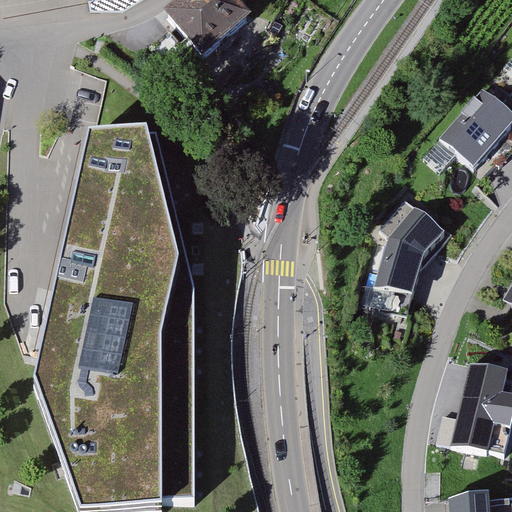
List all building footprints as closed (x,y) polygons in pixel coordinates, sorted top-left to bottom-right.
[(231,0),(186,0),(163,20),(185,45),(180,49),(169,36),(143,58),(170,88),(194,67),(185,56),(191,51),(202,65),(251,23),(231,0)] [(511,54),(500,68),(511,79),(511,54)] [(511,122),(480,94),(420,160),(442,180),(454,167),(472,183),(507,144),(511,138),(511,122)] [(34,391),(78,511),(161,511),(161,508),(194,509),(194,297),(156,143),(90,144),(34,391)] [(417,272),(443,240),(405,205),(378,235),(388,244),(372,294),(409,305),(416,276),(417,272)] [(508,378),(471,369),(465,394),(452,450),(505,462),(511,429),(511,403),(502,401),(508,378)] [(488,500),(447,503),(447,511),(511,511),(511,504),(489,506),(488,500)]
